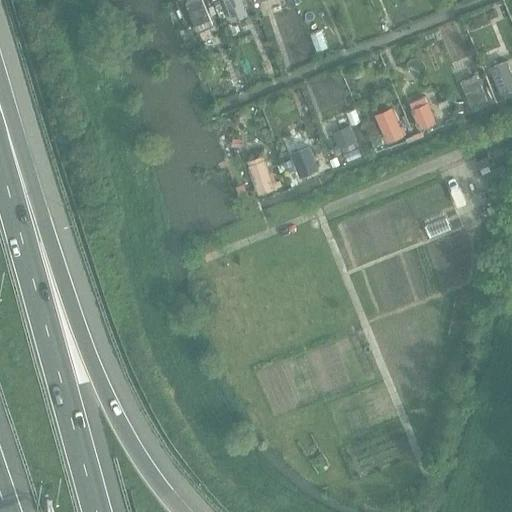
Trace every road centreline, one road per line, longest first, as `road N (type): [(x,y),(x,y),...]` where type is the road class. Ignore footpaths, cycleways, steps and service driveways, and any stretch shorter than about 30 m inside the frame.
road 1 (motorway): [(177,511),(100,393),(0,145)]
road 2 (motorway): [(93,511),(0,165)]
